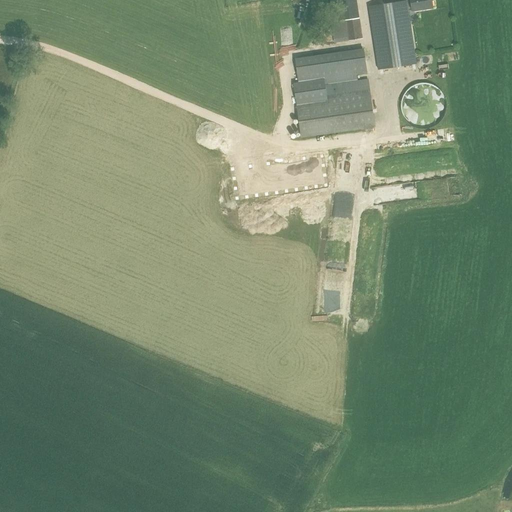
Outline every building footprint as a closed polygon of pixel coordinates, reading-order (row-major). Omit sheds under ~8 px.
[(262,2),(242,5),(243,13),(243,16),(246,33),(267,36),(268,42),(276,45),(279,45),(281,40),(282,37),(284,31),(292,32),(294,28),(300,31),(306,18),(299,15),(298,10),(295,9),(290,9),(284,9),(285,1),(282,0),(281,0),(280,3),(275,4),(268,3),(266,4),(262,2)] [(331,0),(334,21),(359,17),(355,0),(331,0)] [(410,0),(412,11),(433,8),(431,0),(410,0)] [(410,24),(405,25),(401,1),(372,5),(380,61),(415,56),(410,24)] [(360,18),(331,23),(334,43),(363,38),(360,18)] [(299,84),(367,74),(363,49),(296,59),(299,84)] [(460,49),(450,51),(452,61),(462,60),(460,49)] [(448,106),(432,75),(400,91),(410,111),(415,109),(420,120),(448,106)] [(296,100),(301,138),(375,127),(368,79),(336,83),(337,94),(296,100)] [(454,128),(387,135),(388,145),(455,138),(454,128)] [(293,150),(322,144),(321,137),(291,142),(293,150)] [(441,183),(447,194),(460,187),(454,176),(441,183)] [(404,186),(417,185),(417,189),(437,188),(436,177),(403,179),(404,186)] [(375,192),(390,189),(388,179),(373,182),(375,192)] [(354,200),(338,201),(339,210),(355,209),(354,200)] [(345,219),(346,212),(338,211),(337,219),(345,219)] [(351,248),(352,227),(339,226),(338,247),(351,248)] [(334,259),(333,305),(345,306),(346,259),(334,259)] [(370,314),(370,285),(359,285),(359,314),(370,314)]
